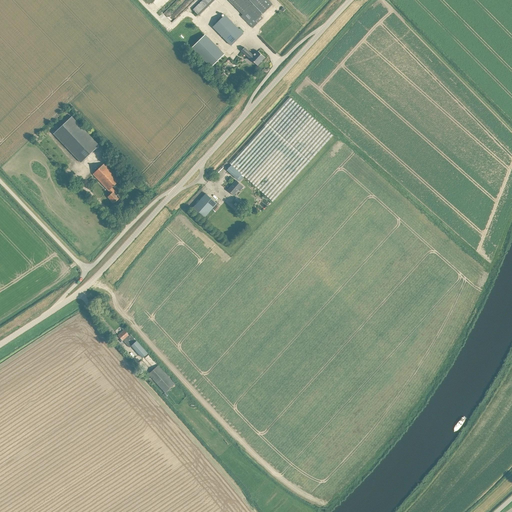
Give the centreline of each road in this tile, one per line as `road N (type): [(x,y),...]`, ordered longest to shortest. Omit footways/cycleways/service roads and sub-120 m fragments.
road 1 (tertiary): [(179,184),(352,0)]
road 2 (tertiary): [(64,300),(94,280),(179,184)]
road 3 (unclassified): [(87,268),(0,177)]
road 4 (unclassified): [(87,268),(179,184)]
